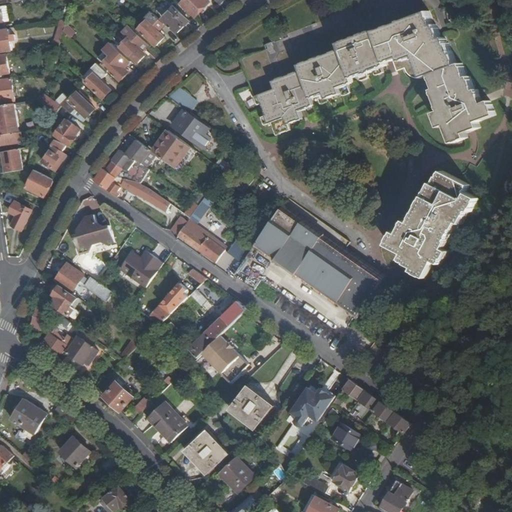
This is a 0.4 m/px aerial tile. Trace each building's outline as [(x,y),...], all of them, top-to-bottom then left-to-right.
[(188,0),(182,6),(195,19),(211,3),(207,0),(188,0)] [(7,7),(1,8),(4,23),(9,22),(7,7)] [(164,20),(179,34),(190,22),(176,8),(164,20)] [(431,78),(463,65),(462,63),(456,65),(448,43),(447,44),(444,37),(441,38),(435,25),(432,26),(430,20),(432,19),(428,11),(374,32),(386,63),(392,60),(397,72),(404,69),(410,75),(418,78),(420,79),(430,75),(431,78)] [(160,32),(166,25),(153,13),(147,20),(149,22),(141,31),(158,47),(166,38),(160,32)] [(61,21),(53,48),(60,47),(65,32),(68,23),(68,20),(61,21)] [(65,32),(72,38),(78,32),(68,23),(65,32)] [(144,51),(151,45),(131,27),(125,34),(131,39),(124,47),(140,63),(148,55),(144,51)] [(0,54),(13,52),(11,41),(16,40),(15,36),(10,37),(9,31),(0,32),(0,54)] [(386,63),(374,32),(373,31),(338,45),(340,51),(352,79),(357,77),(359,83),(367,79),(366,75),(372,73),(374,76),(382,73),(381,68),(387,65),(386,63)] [(127,68),(133,62),(114,44),(108,51),(112,55),(110,56),(110,57),(112,59),(106,65),(123,81),(131,72),(127,68)] [(352,79),(340,51),(298,67),(300,73),(311,99),(317,97),(320,105),(328,102),(327,100),(340,94),(342,97),(349,94),(346,86),(353,83),(352,79)] [(110,57),(110,56),(106,53),(100,59),(106,65),(112,59),(110,57)] [(0,74),(10,73),(8,56),(0,57),(0,74)] [(104,80),(109,74),(98,64),(85,78),(89,83),(88,84),(105,100),(114,91),(104,80)] [(468,78),(463,65),(431,78),(436,90),(433,91),(441,111),(435,114),(441,128),(447,126),(454,144),(468,138),(467,134),(480,128),(478,121),(496,115),(490,100),(484,103),(478,89),(476,90),(471,77),(468,78)] [(311,99),(300,73),(271,84),(274,92),(255,100),(258,108),(263,106),(267,117),(262,119),(266,128),(272,126),(277,138),(290,132),(288,126),(302,120),(298,109),(305,106),(306,108),(313,106),(311,99)] [(0,103),(16,102),(13,81),(0,82),(0,103)] [(180,86),(172,96),(191,112),(199,102),(180,86)] [(79,91),(63,107),(71,113),(84,122),(97,108),(79,91)] [(46,94),(44,100),(43,104),(57,115),(63,107),(46,94)] [(0,108),(0,117),(3,136),(21,134),(17,105),(0,108)] [(204,125),(186,112),(180,121),(184,124),(179,131),(192,141),(193,140),(204,148),(211,140),(199,131),(204,125)] [(58,135),(73,146),(80,137),(78,136),(83,129),(69,120),(58,135)] [(24,140),(36,138),(38,131),(23,133),(24,140)] [(191,148),(170,132),(161,144),(163,146),(156,155),(157,155),(166,162),(176,169),(191,148)] [(3,136),(0,136),(0,144),(1,147),(24,143),(24,140),(23,133),(21,134),(3,136)] [(64,154),(69,147),(57,141),(53,147),(54,148),(45,163),(58,172),(68,157),(64,154)] [(121,152),(114,163),(118,166),(124,170),(131,171),(137,163),(138,161),(142,165),(146,160),(150,164),(157,155),(156,155),(155,154),(154,153),(152,152),(147,148),(138,141),(128,155),(121,152)] [(154,153),(155,154),(156,155),(163,146),(161,144),(154,153)] [(176,169),(181,174),(197,153),(191,148),(176,169)] [(20,150),(2,153),(5,173),(23,171),(20,150)] [(221,158),(216,165),(227,173),(232,166),(221,158)] [(114,163),(107,172),(118,181),(126,182),(128,182),(134,174),(137,176),(142,170),(148,174),(150,170),(142,165),(138,161),(137,163),(131,171),(124,170),(118,166),(114,163)] [(235,182),(231,186),(244,197),(258,178),(246,168),(235,182)] [(107,172),(103,170),(96,182),(118,197),(121,195),(118,193),(121,189),(117,186),(119,184),(123,186),(126,182),(118,181),(107,172)] [(45,198),(54,180),(37,171),(28,189),(45,198)] [(415,272),(428,279),(437,262),(444,265),(447,259),(448,260),(452,252),(447,249),(461,223),(464,224),(470,212),(472,212),(479,198),(467,192),(470,185),(444,172),(440,178),(439,178),(435,185),(433,184),(413,223),(408,221),(401,234),(396,232),(390,246),(406,254),(404,260),(417,267),(415,272)] [(126,182),(123,186),(129,190),(133,192),(132,195),(137,198),(139,196),(145,200),(145,202),(156,209),(162,200),(151,192),(135,184),(128,182),(126,182)] [(194,203),(200,207),(209,195),(203,191),(194,203)] [(347,249),(351,243),(326,225),(291,198),(290,199),(262,239),(252,253),(247,261),(267,275),(288,290),(283,296),(345,339),(383,285),(351,263),(356,256),(347,250),(347,249)] [(205,201),(200,208),(205,211),(210,205),(205,201)] [(171,207),(164,202),(160,208),(167,212),(171,207)] [(13,225),(23,231),(33,211),(16,203),(11,212),(18,216),(13,225)] [(191,220),(200,208),(200,207),(194,203),(185,216),(191,220)] [(205,211),(200,208),(191,220),(196,224),(205,211)] [(73,238),(80,255),(89,252),(92,244),(101,241),(105,244),(115,240),(108,224),(96,228),(90,215),(81,219),(84,227),(80,229),(76,227),(75,235),(76,237),(73,238)] [(187,225),(191,220),(185,216),(181,221),(187,225)] [(187,225),(179,237),(217,265),(226,251),(209,239),(211,236),(196,224),(191,220),(187,225)] [(173,233),(179,237),(187,225),(181,221),(173,233)] [(228,249),(211,236),(209,239),(226,251),(228,249)] [(118,249),(115,240),(105,244),(108,252),(118,249)] [(246,248),(240,243),(231,254),(238,259),(246,248)] [(246,248),(238,259),(242,259),(249,250),(246,248)] [(147,290),(165,265),(154,257),(148,264),(137,256),(124,274),(147,290)] [(244,265),(236,277),(255,291),(267,275),(247,261),(244,265)] [(56,283),(61,287),(72,295),(85,278),(68,266),(56,283)] [(198,291),(208,281),(194,271),(189,276),(200,284),(190,293),(193,296),(198,291)] [(114,293),(92,277),(86,286),(108,302),(114,293)] [(154,322),(160,327),(189,299),(185,295),(188,291),(187,290),(182,286),(181,285),(149,319),(154,322)] [(74,305),(79,300),(72,295),(61,287),(55,287),(52,291),(52,293),(54,295),(54,297),(57,300),(54,304),(68,314),(74,305)] [(208,302),(198,291),(193,296),(191,297),(202,308),(208,302)] [(49,308),(40,301),(32,328),(46,332),(49,320),(49,317),(47,316),(49,308)] [(222,336),(244,315),(249,310),(239,303),(208,332),(189,350),(190,352),(197,359),(203,354),(204,353),(222,336)] [(78,308),(74,305),(68,314),(71,316),(73,315),(78,308)] [(83,312),(78,308),(73,315),(77,319),(83,312)] [(190,313),(198,321),(202,317),(195,309),(190,313)] [(73,325),(60,316),(59,319),(57,320),(68,328),(69,326),(71,327),(73,325)] [(154,322),(141,335),(147,340),(160,327),(154,322)] [(185,335),(172,322),(162,331),(175,344),(185,335)] [(45,341),(62,353),(67,346),(56,337),(51,334),(45,341)] [(69,347),(74,339),(68,335),(65,339),(58,335),(56,337),(67,346),(69,347)] [(251,365),(222,336),(204,353),(215,366),(232,383),(251,365)] [(68,352),(84,364),(96,349),(79,337),(68,352)] [(138,349),(142,345),(134,339),(124,352),(125,353),(121,357),(126,360),(138,349)] [(142,345),(138,349),(144,354),(155,363),(157,365),(164,357),(147,340),(142,345)] [(387,372),(391,375),(405,354),(388,343),(379,357),(374,364),(376,365),(387,372)] [(197,359),(190,352),(182,361),(189,367),(191,366),(197,359)] [(366,360),(373,365),(374,364),(379,357),(371,352),(366,360)] [(155,363),(144,354),(140,358),(150,368),(155,363)] [(189,367),(182,361),(167,375),(170,377),(175,381),(189,367)] [(412,378),(425,388),(437,375),(423,364),(418,370),(414,375),(412,378)] [(387,372),(376,365),(373,371),(383,378),(387,372)] [(414,375),(418,370),(413,365),(410,371),(414,375)] [(170,386),(174,382),(175,381),(170,377),(165,382),(170,386)] [(344,391),(404,434),(411,425),(351,382),(344,391)] [(104,397),(121,413),(135,398),(118,383),(104,397)] [(185,399),(189,395),(180,388),(179,387),(175,390),(185,399)] [(231,411),(255,431),(274,406),(249,388),(231,411)] [(318,395),(309,388),(292,413),(301,419),(297,426),(304,430),(311,419),(317,423),(334,399),(322,390),(318,395)] [(133,409),(139,414),(149,403),(144,399),(133,409)] [(34,435),(35,436),(49,415),(26,400),(13,421),(26,430),(34,435)] [(148,419),(171,444),(189,427),(165,402),(148,419)] [(54,413),(63,420),(71,411),(62,404),(54,413)] [(334,439),(352,451),(362,436),(343,424),(334,439)] [(31,439),(34,435),(26,430),(24,434),(31,439)] [(186,452),(207,475),(230,454),(208,431),(186,452)] [(61,454),(78,468),(92,453),(75,438),(61,454)] [(384,446),(374,440),(369,447),(380,453),(384,446)] [(0,475),(15,458),(3,448),(0,451),(0,475)] [(28,449),(23,455),(29,461),(35,455),(28,449)] [(237,458),(221,473),(238,492),(254,477),(237,458)] [(332,483),(350,493),(360,475),(343,465),(332,483)] [(285,482),(290,477),(287,476),(284,474),(283,473),(280,476),(281,477),(285,482)] [(325,495),(329,487),(308,476),(304,483),(325,495)] [(277,489),(285,482),(281,477),(275,482),(274,480),(272,483),(277,489)] [(382,508),(388,511),(401,511),(413,492),(397,483),(382,508)] [(462,506),(472,511),(480,511),(491,496),(475,485),(462,506)] [(120,487),(105,499),(116,511),(122,507),(125,511),(126,511),(135,506),(120,487)] [(281,496),(277,491),(268,499),(277,504),(279,499),(281,496)] [(310,511),(339,511),(340,510),(318,499),(310,511)] [(252,511),(256,508),(253,503),(243,511),(241,511),(237,506),(231,511),(252,511)]
